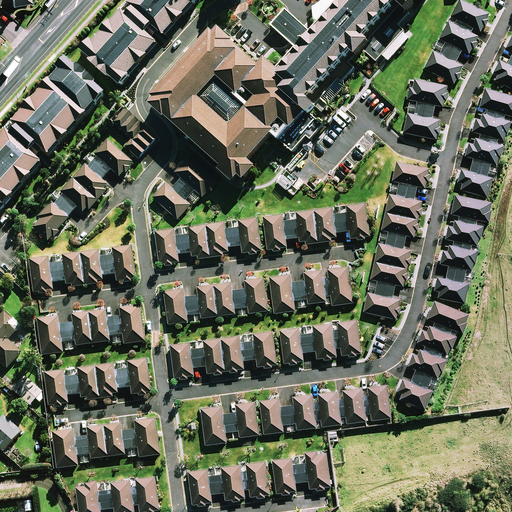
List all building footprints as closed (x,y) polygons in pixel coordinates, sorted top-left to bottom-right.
[(167,39),(201,0),(134,0),(95,44),(93,42),(84,51),(95,60),(93,62),(112,79),(113,77),(124,87),(161,46),(154,39),(160,32),(167,39)] [(154,106),(242,183),(280,140),(286,145),(319,107),(312,102),(397,5),(407,14),(418,0),(352,0),(286,76),(269,61),(264,66),(222,29),(154,106)] [(433,53),(425,70),(454,84),(457,80),(459,81),(462,75),(460,74),(463,67),(456,63),(462,52),(469,55),(472,49),(474,50),(478,43),(476,42),(478,38),(470,34),(473,29),(481,32),(483,27),(486,28),(489,22),(487,20),(489,16),(459,1),(451,18),(458,21),(455,27),(448,23),(440,40),(447,43),(440,56),(433,53)] [(496,83),(511,90),(511,39),(506,51),(511,54),(505,65),(500,63),(494,74),(499,76),(496,83)] [(76,71),(66,62),(57,72),(60,75),(0,142),(0,213),(43,166),(36,160),(42,154),(48,160),(105,96),(94,87),(96,85),(78,69),(76,71)] [(448,88),(416,81),(414,90),(410,90),(408,102),(411,103),(409,115),(405,134),(437,141),(438,136),(440,137),(442,128),(439,128),(441,122),(433,120),(436,107),(444,108),(445,103),(448,103),(450,94),(447,94),(448,88)] [(461,192),(488,199),(493,180),(488,178),(492,164),(497,166),(499,158),(502,159),(505,148),(502,147),(506,134),(509,135),(511,123),(511,122),(509,122),(511,117),(511,95),(485,88),(480,108),(485,109),(482,120),(477,118),(472,133),(478,134),(475,146),(469,144),(466,156),(474,158),(470,173),(462,171),(459,183),(463,184),(461,192)] [(158,140),(126,111),(114,124),(133,141),(126,149),(139,161),(158,140)] [(133,165),(108,142),(95,156),(98,159),(88,169),(86,166),(61,193),(64,195),(55,205),(52,202),(39,217),(42,220),(34,229),(48,242),(53,237),(56,239),(61,234),(58,231),(78,210),(82,214),(87,209),(90,212),(107,193),(104,191),(108,187),(102,181),(111,171),(120,179),(133,165)] [(291,172),(308,154),(303,150),(287,168),(291,172)] [(218,182),(191,158),(177,174),(183,179),(174,189),(168,184),(154,198),(179,220),(191,206),(187,202),(197,192),(204,198),(218,182)] [(275,159),(270,165),(276,170),(281,164),(275,159)] [(430,170),(397,163),(364,314),(397,321),(398,316),(400,317),(402,308),(400,307),(402,301),(394,299),(397,287),(404,289),(406,282),(408,282),(410,275),(407,274),(409,267),(411,267),(413,259),(411,259),(412,252),(405,251),(407,238),(415,239),(417,233),(419,233),(421,225),(418,224),(420,218),(422,218),(424,210),(421,210),(423,204),(416,202),(419,188),(426,190),(430,170)] [(286,192),(288,190),(294,196),(306,184),(297,175),(294,178),(288,172),(277,183),(286,192)] [(439,302),(466,307),(470,287),(464,286),(467,272),(473,273),(474,265),(477,265),(480,254),(477,254),(479,240),(482,241),(485,229),(482,228),(483,223),(490,225),(494,204),(455,196),(451,216),(457,217),(455,228),(449,227),(446,242),(451,243),(449,255),(444,254),(441,266),(449,267),(446,282),(438,280),(436,292),(440,293),(439,302)] [(283,215),(263,217),(268,251),(272,251),(273,253),(281,252),(280,249),(288,248),(287,240),(299,239),(300,242),(305,241),(306,246),(333,243),(332,238),(338,237),(337,234),(351,232),(352,240),(358,239),(359,242),(366,241),(365,238),(371,238),(366,204),(347,206),(348,214),(334,216),(333,208),(298,213),(298,219),(284,221),(283,215)] [(177,230),(157,232),(162,266),(166,266),(166,268),(174,267),(174,265),(182,264),(181,255),(193,254),(193,257),(199,256),(200,261),(226,258),(226,253),(231,252),(231,249),(244,247),(245,255),(252,254),(252,257),(259,256),(259,253),(264,253),(260,219),(241,221),(242,229),(227,231),(226,223),(191,228),(192,235),(178,236),(177,230)] [(50,258),(30,261),(34,294),(39,294),(39,296),(47,295),(47,293),(55,292),(54,283),(66,282),(66,286),(73,285),(73,289),(98,286),(97,282),(104,281),(104,277),(117,275),(118,283),(125,282),(125,285),(132,284),(132,281),(137,281),(133,247),(114,249),(115,257),(100,259),(99,251),(64,256),(65,263),(51,264),(50,258)] [(333,307),(354,304),(349,268),(328,271),(329,279),(323,279),(322,272),(305,274),(306,282),(293,284),(292,276),(272,278),(276,315),(296,312),(296,307),(332,302),(333,307)] [(166,293),(170,325),(189,323),(188,316),(202,315),(203,321),(237,317),(236,310),(250,308),(251,315),(270,312),(266,280),(247,282),(248,290),(234,292),(233,284),(199,289),(200,296),(187,298),(186,290),(166,293)] [(471,317),(435,302),(427,322),(433,324),(429,334),(423,332),(418,345),(423,347),(419,356),(414,355),(408,369),(416,372),(412,383),(404,380),(396,400),(426,412),(442,374),(444,374),(448,364),(446,363),(451,349),(454,350),(459,339),(456,338),(458,333),(464,335),(471,317)] [(40,320),(45,357),(63,354),(62,343),(75,342),(76,347),(110,343),(109,337),(123,335),(125,346),(144,344),(139,306),(119,309),(121,318),(108,320),(107,311),(72,316),(73,324),(59,325),(58,317),(40,320)] [(21,328),(5,313),(0,319),(0,363),(7,370),(22,354),(9,342),(21,328)] [(299,328),(281,331),(285,364),(291,363),(291,366),(298,365),(297,362),(305,361),(304,354),(317,352),(318,359),(325,359),(325,361),(332,360),(332,358),(337,357),(336,349),(342,348),(343,356),(349,355),(350,358),(357,357),(356,354),(362,354),(357,321),(339,323),(340,331),(333,332),(332,324),(314,327),(315,334),(300,336),(299,328)] [(191,343),(171,345),(176,379),(180,379),(181,381),(189,380),(188,377),(196,376),(195,368),(208,366),(209,375),(215,374),(216,377),(223,376),(223,373),(231,372),(232,375),(239,374),(239,371),(246,370),(245,362),(259,360),(260,368),(266,367),(267,370),(274,369),(273,366),(279,365),(274,332),(255,334),(256,342),(242,344),(241,336),(206,341),(206,347),(192,349),(191,343)] [(65,372),(45,375),(49,408),(54,408),(54,410),(62,409),(62,407),(70,406),(69,397),(81,396),(81,399),(87,399),(88,403),(114,400),(114,395),(119,394),(119,391),(132,389),(133,397),(140,396),(140,399),(147,398),(147,395),(152,395),(148,361),(129,363),(130,371),(115,373),(114,365),(79,370),(80,377),(66,378),(65,372)] [(42,393),(25,378),(13,391),(31,407),(37,400),(40,403),(43,401),(42,393)] [(261,403),(266,435),(285,432),(284,426),(297,424),(298,431),(318,428),(318,423),(323,422),(324,427),(342,425),(341,418),(347,418),(348,424),(367,421),(366,416),(372,415),(373,421),(392,418),(388,386),(368,388),(370,398),(363,399),(362,389),(345,391),(346,401),(340,401),(339,392),(320,395),(321,404),(315,405),(314,396),(295,398),(296,407),(280,410),(279,400),(261,403)] [(260,436),(256,403),(237,406),(238,414),(226,416),(225,408),(203,411),(208,446),(229,443),(228,433),(241,431),(242,439),(260,436)] [(22,433),(6,418),(0,424),(0,449),(4,453),(22,433)] [(54,434),(59,470),(77,467),(76,458),(90,456),(90,461),(124,457),(124,451),(138,449),(139,459),(160,456),(155,420),(134,423),(135,432),(122,434),(121,425),(86,430),(87,438),(74,440),(73,431),(54,434)] [(332,488),(327,455),(319,456),(319,452),(307,454),(308,464),(294,466),(293,459),(273,462),(278,495),(284,494),(284,497),(292,496),(291,493),(298,492),(297,485),(310,483),(311,491),(318,490),(318,493),(327,492),(326,489),(332,488)] [(209,470),(190,473),(195,506),(200,505),(201,508),(207,507),(207,504),(214,503),(213,496),(226,494),(227,501),(234,501),(235,503),(242,502),(241,500),(246,499),(245,491),(252,490),(253,498),(259,497),(259,500),(266,499),(266,496),(271,496),(267,463),(248,465),(249,473),(243,474),(242,466),(223,469),(224,476),(210,478),(209,470)] [(86,486),(79,487),(82,511),(103,511),(103,509),(116,508),(116,511),(135,511),(135,505),(141,504),(142,511),(148,511),(155,511),(156,510),(161,509),(156,477),(138,479),(139,487),(132,488),(131,480),(113,482),(114,490),(99,492),(98,482),(86,483),(86,486)]
